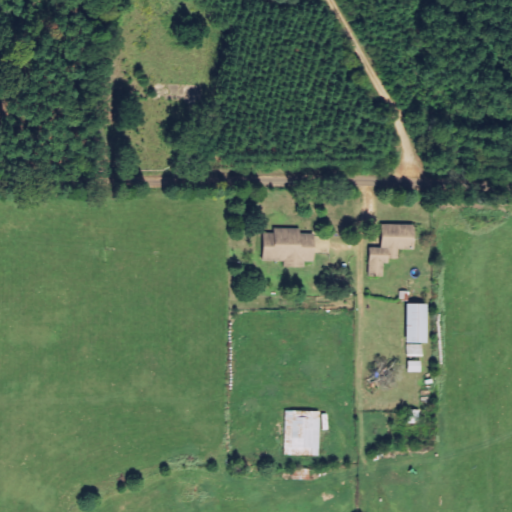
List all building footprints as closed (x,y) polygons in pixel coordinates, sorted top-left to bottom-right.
[(414,225),(381,224),(381,247),(369,247),(368,275),(382,275),(383,261),(397,261),(398,249),(413,250),(414,225)] [(262,233),(263,261),(283,261),(283,267),(304,267),(304,262),(314,262),(313,234),(300,234),(300,228),(272,229),(272,233),(262,233)] [(427,303),(406,303),(405,343),(426,343),(427,303)] [(419,424),(419,410),(407,410),(406,423),(419,424)] [(320,412),(285,411),(284,455),(319,456),(320,412)]
